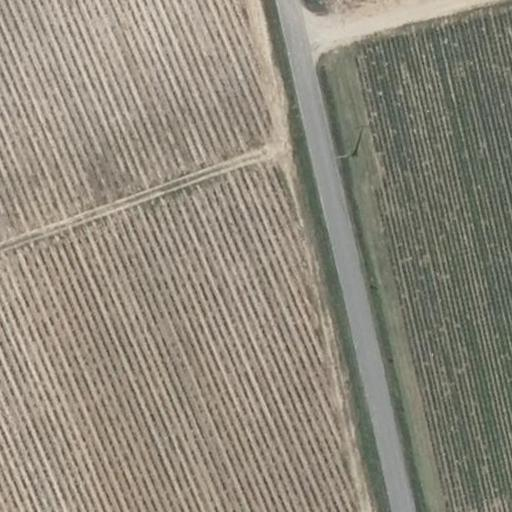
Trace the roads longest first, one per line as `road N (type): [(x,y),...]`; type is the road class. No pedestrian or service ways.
road 1 (unclassified): [(408,511),(290,0)]
road 2 (track): [(251,0),(366,511)]
road 3 (track): [(416,0),(297,32)]
